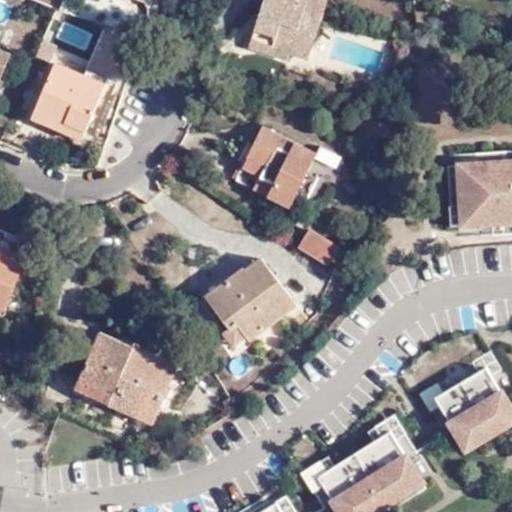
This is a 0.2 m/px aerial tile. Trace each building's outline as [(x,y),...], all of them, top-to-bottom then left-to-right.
[(266,0),(253,39),(273,46),(276,39),(291,45),(290,49),(309,56),(329,0),(266,0)] [(273,46),(253,39),(250,46),(270,54),(273,46)] [(273,46),(270,54),(286,60),(290,49),(291,45),(276,39),(273,46)] [(0,97),(3,91),(0,89),(0,81),(12,55),(0,49),(0,97)] [(56,62),(37,108),(89,130),(109,84),(56,62)] [(337,88),(321,82),(317,94),(333,100),(337,88)] [(369,118),(366,132),(392,136),(395,122),(369,118)] [(242,177),(296,203),(320,149),(265,125),(242,177)] [(511,159),(460,163),(462,224),(511,220),(511,159)] [(0,225),(0,247),(24,257),(32,239),(0,225)] [(343,244),(311,225),(302,244),(331,263),(343,244)] [(0,247),(0,301),(4,304),(24,257),(0,247)] [(264,255),(246,268),(257,280),(272,267),(264,255)] [(207,295),(209,297),(217,309),(212,313),(225,331),(231,327),(232,328),(239,322),(248,335),(251,338),(299,301),(272,267),(257,280),(246,268),(245,266),(207,295)] [(217,309),(209,297),(203,301),(212,313),(217,309)] [(231,327),(225,331),(236,344),(248,335),(239,322),(232,328),(231,327)] [(102,331),(83,376),(97,381),(92,393),(141,415),(147,403),(161,409),(177,370),(163,364),(166,359),(102,331)] [(180,365),(166,359),(163,364),(177,370),(180,365)] [(511,388),(499,366),(447,397),(479,449),(503,434),(511,429),(511,388)] [(97,381),(83,376),(77,387),(92,393),(97,381)] [(147,403),(141,415),(156,421),(161,409),(147,403)] [(391,429),(318,475),(340,511),(372,511),(423,480),(391,429)] [(302,511),(294,499),(272,511),(302,511)]
